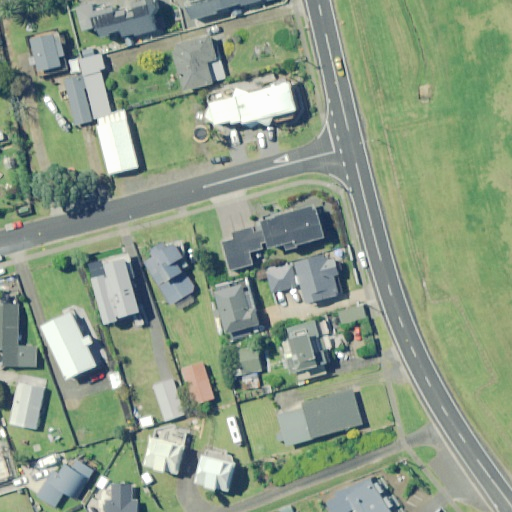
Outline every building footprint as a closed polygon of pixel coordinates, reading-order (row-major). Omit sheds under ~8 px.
[(122,12),(120,7),(118,7),(99,11),(97,1),(81,4),(86,27),(101,23),(104,35),(125,30),(126,35),(160,28),(153,0),(151,0),(140,3),(141,8),(122,12)] [(244,14),(243,10),(272,0),(191,0),(192,0),(199,25),(231,14),(232,18),(244,14)] [(68,66),(61,33),(35,39),(42,71),(68,66)] [(226,79),(212,36),(175,48),(189,91),(226,79)] [(87,88),(85,76),(65,81),(76,127),(93,123),(84,89),(87,88)] [(301,116),(296,95),(292,83),(257,92),(256,91),(240,89),(236,97),(214,103),(206,116),(218,126),(233,123),(233,125),(245,121),(247,129),(265,124),(274,126),(275,123),(301,116)] [(142,167),(129,110),(99,118),(112,174),(142,167)] [(287,245),(289,249),(289,252),(302,248),(301,246),(328,238),(318,206),(263,222),(264,225),(234,234),(235,240),(224,243),(232,271),(255,265),(252,255),(287,245)] [(151,252),(154,256),(145,262),(173,307),(196,292),(178,263),(185,258),(173,239),(151,252)] [(143,311),(129,252),(105,258),(107,263),(96,265),(103,292),(109,291),(116,318),(143,311)] [(340,275),(334,253),(266,272),(273,294),(304,285),(309,304),(340,295),(334,276),(340,275)] [(261,325),(248,278),(217,287),(231,334),(261,325)] [(21,305),(0,304),(0,349),(8,350),(8,366),(38,368),(39,346),(19,346),(21,305)] [(367,320),(361,304),(338,312),(344,328),(367,320)] [(86,339),(73,313),(44,327),(69,380),(99,366),(89,346),(94,344),(91,337),(86,339)] [(322,339),(317,321),(290,328),(294,341),(285,343),(293,374),(305,371),(307,379),(326,374),(324,365),(329,364),(325,351),(333,349),(329,337),(322,339)] [(258,348),(239,351),(243,375),(262,371),(258,348)] [(216,399),(204,361),(184,368),(196,405),(216,399)] [(123,386),(119,372),(110,375),(114,389),(123,386)] [(185,416),(174,378),(156,383),(166,421),(185,416)] [(46,389),(20,384),(12,425),(38,430),(46,389)] [(362,424),(352,389),(301,404),(302,407),(277,414),(286,446),(362,424)] [(155,424),(152,415),(140,419),(144,429),(155,424)] [(179,475),(190,434),(179,431),(176,443),(154,438),(146,466),(179,475)] [(130,451),(120,453),(124,473),(133,471),(130,451)] [(0,477),(11,474),(6,455),(0,456),(0,477)] [(97,470),(75,456),(61,476),(55,472),(39,496),(56,507),(66,492),(77,500),(97,470)] [(236,464),(204,456),(197,483),(229,491),(236,464)] [(378,511),(354,470),(321,489),(334,511),(378,511)] [(135,484),(116,484),(115,501),(110,501),(109,511),(140,511),(141,502),(134,502),(135,484)]
